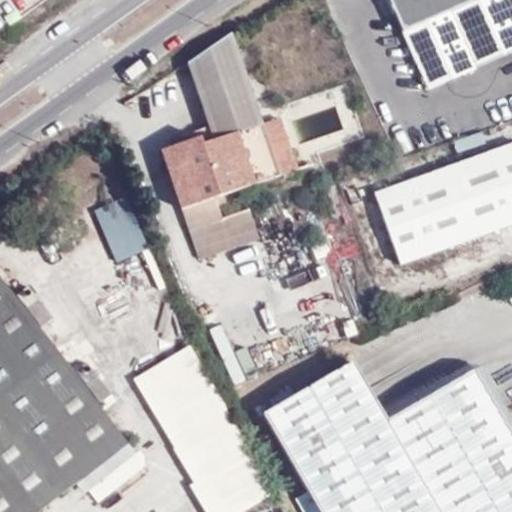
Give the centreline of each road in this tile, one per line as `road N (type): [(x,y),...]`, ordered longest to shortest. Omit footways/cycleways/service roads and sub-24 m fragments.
road 1 (secondary): [(0,143),(208,0)]
road 2 (secondary): [(128,0),(0,89)]
